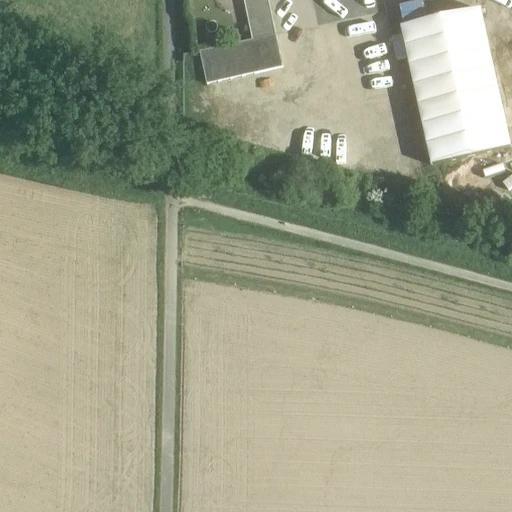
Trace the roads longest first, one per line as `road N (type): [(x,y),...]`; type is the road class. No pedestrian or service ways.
road 1 (track): [(167,511),(173,196)]
road 2 (residential): [(168,0),(173,196)]
